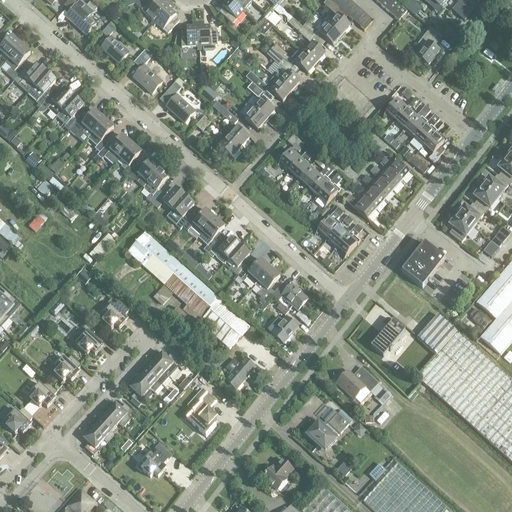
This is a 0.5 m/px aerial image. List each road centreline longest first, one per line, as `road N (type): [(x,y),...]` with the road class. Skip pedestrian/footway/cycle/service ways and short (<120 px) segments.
road 1 (residential): [(227,193),(364,42),(474,133)]
road 2 (residential): [(227,193),(11,0)]
road 3 (residential): [(61,446),(148,349),(147,339),(136,339),(49,436)]
road 4 (residential): [(184,511),(347,298)]
road 5 (residential): [(347,298),(474,133)]
road 6 (residential): [(347,298),(227,193)]
